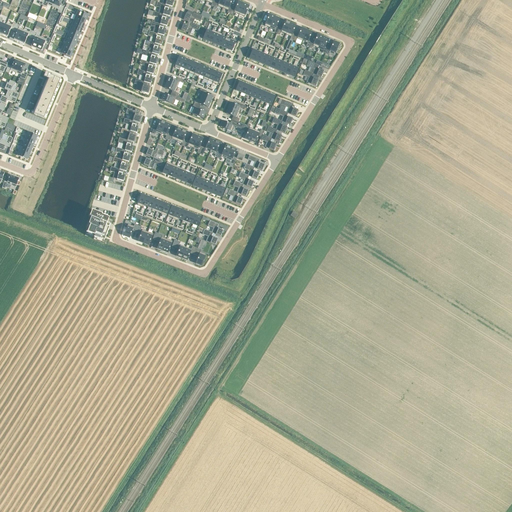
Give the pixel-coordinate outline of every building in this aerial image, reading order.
[(55,0),(53,7),(58,9),(57,12),(61,13),(64,7),(60,5),(62,0),(55,0)] [(216,1),(214,7),(217,8),(218,6),(223,8),(226,0),(219,0),(219,2),(216,1)] [(226,0),(223,8),(228,10),(227,13),(230,14),(233,7),(230,6),(232,0),(226,0)] [(157,2),(156,7),(159,8),(158,13),(159,13),(160,13),(166,15),(166,16),(168,16),(169,16),(171,10),(170,10),(168,9),(169,6),(164,4),(162,4),(163,4),(157,2)] [(233,7),(230,14),(233,15),(234,12),(239,14),(243,4),(238,2),(235,8),(233,7)] [(243,4),(239,14),(244,17),(249,6),(243,4)] [(78,10),(76,15),(86,20),(88,15),(78,10)] [(154,12),(153,16),(159,18),(157,23),(164,25),(166,26),(167,26),(168,20),(167,19),(165,19),(166,16),(166,15),(160,13),(159,13),(158,13),(154,12)] [(186,13),(183,20),(191,23),(193,23),(195,19),(200,21),(202,16),(194,13),(192,16),(187,14),(186,13)] [(269,14),(264,26),(270,28),(271,26),(274,17),(269,14)] [(76,15),(73,20),(76,21),(84,24),(86,20),(76,15)] [(274,17),(271,26),(276,28),(274,32),(277,33),(279,27),(277,26),(280,19),(274,17)] [(74,25),(74,26),(82,29),(84,24),(76,21),(74,25)] [(152,21),(150,26),(154,27),(153,32),(152,32),(161,35),(163,35),(164,36),(166,29),(165,29),(163,28),(164,25),(157,23),(152,21)] [(279,27),(277,33),(280,35),(281,32),(286,34),(290,23),(285,21),(282,28),(279,27)] [(6,25),(2,34),(8,36),(10,29),(14,31),(16,24),(13,23),(12,25),(7,23),(6,25)] [(184,23),(181,30),(190,33),(192,29),(198,31),(200,26),(193,23),(191,23),(190,26),(184,23)] [(286,34),(285,35),(291,37),(290,39),(293,40),(296,34),(293,33),(296,26),(290,23),(286,34)] [(16,24),(14,31),(17,32),(14,39),(19,41),(24,30),(19,28),(20,26),(16,24)] [(72,24),(70,29),(80,34),(82,29),(74,26),(74,25),(72,24)] [(296,34),(293,40),(296,41),(297,39),(302,41),(306,30),(301,28),(298,35),(296,34)] [(70,29),(68,34),(78,39),(80,34),(70,29)] [(24,30),(19,41),(25,43),(27,36),(31,38),(33,31),(30,30),(29,32),(24,30)] [(206,30),(203,39),(208,41),(211,32),(207,30),(206,30)] [(211,32),(208,41),(213,43),(217,32),(212,30),(212,31),(211,32)] [(306,30),(302,41),(307,43),(306,46),(309,47),(312,40),(309,39),(312,32),(306,30)] [(33,31),(31,38),(34,39),(31,46),(36,48),(41,37),(36,35),(37,33),(33,31)] [(149,31),(148,36),(153,37),(152,42),(158,44),(160,45),(161,45),(163,39),(162,39),(160,38),(161,35),(152,32),(153,32),(149,31)] [(217,32),(213,43),(217,45),(221,36),(222,34),(217,32)] [(68,34),(66,39),(68,40),(76,43),(78,39),(68,34)] [(312,40),(309,47),(312,48),(313,46),(318,48),(323,37),(317,35),(314,42),(312,40)] [(221,36),(217,45),(222,47),(226,38),(221,36)] [(41,37),(36,48),(42,51),(44,44),(48,45),(50,39),(47,37),(46,39),(41,37)] [(323,37),(318,48),(323,50),(322,52),(325,54),(328,47),(325,46),(328,39),(323,37)] [(226,38),(222,47),(227,49),(230,40),(226,38)] [(230,40),(227,49),(232,51),(236,41),(231,38),(230,40)] [(66,44),(74,48),(76,43),(68,40),(66,44)] [(146,41),(145,45),(148,46),(146,51),(149,52),(156,54),(158,55),(159,55),(160,49),(159,48),(157,48),(158,44),(152,42),(146,41)] [(328,47),(325,54),(328,55),(329,53),(334,56),(336,49),(337,50),(338,47),(337,47),(339,44),(333,41),(330,48),(328,47)] [(64,43),(62,48),(72,53),(74,48),(66,44),(64,43)] [(62,48),(60,53),(62,54),(70,58),(72,53),(62,48)] [(143,50),(142,55),(148,56),(146,61),(146,62),(153,63),(153,64),(155,64),(156,65),(158,58),(157,58),(155,57),(156,54),(149,52),(146,51),(143,50)] [(253,50),(249,58),(254,60),(258,52),(253,50)] [(258,52),(254,60),(259,62),(263,54),(258,52)] [(263,54),(259,62),(264,64),(268,56),(263,54)] [(179,56),(174,67),(179,69),(180,67),(184,58),(179,56)] [(268,56),(264,64),(269,67),(273,58),(268,56)] [(184,58),(180,67),(185,69),(189,60),(184,58)] [(273,58),(269,67),(274,69),(278,60),(273,58)] [(8,65),(6,72),(9,73),(10,71),(16,73),(20,62),(14,60),(12,67),(8,65)] [(141,60),(139,64),(145,66),(144,71),(150,73),(152,74),(153,74),(155,68),(154,68),(152,67),(153,64),(153,63),(146,62),(146,61),(141,60)] [(185,69),(184,71),(189,73),(193,62),(189,60),(185,69)] [(278,60),(274,69),(279,71),(283,62),(278,60)] [(307,63),(306,66),(312,68),(310,72),(312,73),(313,74),(319,76),(321,77),(324,71),(318,68),(319,65),(308,61),(307,63)] [(20,62),(16,73),(21,75),(23,71),(26,64),(20,62)] [(193,62),(189,73),(194,75),(198,64),(193,62)] [(283,62),(279,71),(284,73),(288,64),(283,62)] [(198,64),(194,75),(198,77),(199,75),(203,66),(198,64)] [(288,64),(284,73),(289,75),(293,67),(288,64)] [(203,66),(199,75),(204,77),(207,68),(203,66)] [(293,67),(289,75),(294,77),(298,69),(293,67)] [(204,77),(203,78),(208,80),(212,70),(207,68),(204,77)] [(138,69),(137,74),(142,76),(141,81),(148,83),(149,84),(151,84),(152,77),(151,77),(149,77),(150,73),(144,71),(138,69)] [(212,70),(208,80),(212,82),(213,82),(217,72),(212,70)] [(305,70),(303,75),(308,77),(306,82),(308,83),(310,84),(311,84),(316,86),(318,80),(318,79),(312,77),(313,74),(312,73),(310,72),(305,70)] [(212,82),(212,83),(217,85),(218,83),(219,83),(220,84),(221,81),(220,81),(219,80),(222,74),(217,72),(213,82),(212,82)] [(31,113),(30,113),(44,119),(61,80),(51,76),(52,75),(46,73),(44,78),(49,80),(35,115),(31,113)] [(169,77),(167,83),(174,86),(177,87),(179,82),(182,83),(183,80),(177,77),(176,80),(169,77)] [(135,79),(134,84),(137,85),(136,90),(142,92),(144,93),(144,92),(148,93),(150,87),(149,87),(147,86),(148,83),(141,81),(135,79)] [(7,83),(4,89),(8,91),(6,94),(17,98),(19,93),(11,90),(13,86),(14,86),(15,83),(10,80),(8,84),(7,83)] [(239,82),(236,90),(241,92),(244,84),(239,82)] [(167,83),(164,88),(172,91),(171,94),(177,97),(178,94),(175,92),(177,87),(174,86),(167,83)] [(244,84),(241,92),(246,94),(249,86),(244,84)] [(249,86),(246,94),(251,96),(254,88),(249,86)] [(200,88),(199,91),(202,92),(199,98),(201,98),(210,102),(212,97),(205,94),(207,91),(200,88)] [(254,88),(251,96),(256,98),(259,90),(254,88)] [(259,90),(256,98),(261,101),(264,92),(259,90)] [(264,92),(261,101),(266,103),(269,94),(264,92)] [(2,95),(0,99),(0,102),(1,102),(0,103),(0,105),(5,108),(6,104),(5,104),(7,100),(15,103),(17,98),(6,94),(5,97),(2,95)] [(163,94),(161,100),(164,101),(167,102),(173,105),(175,99),(176,99),(177,97),(171,94),(170,97),(163,94)] [(269,94),(266,103),(271,105),(275,96),(269,94)] [(195,102),(193,104),(200,107),(201,104),(208,107),(210,102),(201,98),(199,103),(195,102)] [(280,99),(278,103),(281,104),(281,105),(288,108),(286,112),(288,113),(295,116),(298,110),(292,108),(293,104),(283,100),(280,99)] [(230,103),(228,108),(239,113),(239,112),(241,107),(244,109),(245,106),(238,103),(237,106),(230,103)] [(193,104),(192,107),(196,109),(194,114),(197,116),(199,117),(200,117),(203,118),(205,113),(199,110),(200,107),(193,104)] [(0,120),(7,123),(9,118),(1,115),(3,111),(5,108),(0,105),(0,120)] [(228,108),(226,113),(233,116),(232,119),(238,122),(239,119),(237,118),(239,113),(239,112),(239,113),(228,108)] [(274,112),(274,113),(283,116),(281,121),(282,122),(290,125),(293,119),(287,116),(288,113),(286,112),(276,108),(274,112)] [(127,109),(126,114),(131,115),(130,120),(137,122),(136,122),(138,123),(139,123),(141,117),(138,116),(139,112),(127,109)] [(274,118),(272,123),(277,125),(275,129),(277,130),(285,134),(287,127),(281,125),(282,122),(281,121),(274,118)] [(124,119),(123,123),(129,125),(127,130),(134,132),(137,133),(139,127),(136,126),(136,122),(137,122),(130,120),(124,119)] [(154,127),(152,133),(155,134),(156,132),(161,134),(165,123),(160,121),(157,128),(154,127)] [(223,121),(220,127),(224,128),(223,129),(226,130),(226,129),(232,131),(234,126),(243,130),(245,125),(238,122),(237,125),(230,122),(230,124),(223,121)] [(165,123),(161,134),(166,136),(165,139),(168,140),(171,133),(168,132),(171,125),(165,123)] [(248,132),(245,138),(250,141),(255,129),(249,127),(250,125),(247,124),(245,130),(248,132)] [(268,126),(266,131),(272,134),(270,138),(272,139),(271,139),(279,142),(282,136),(276,133),(277,130),(275,129),(268,126)] [(122,128),(120,133),(126,135),(125,140),(131,141),(131,142),(134,143),(136,136),(135,136),(133,135),(134,132),(127,130),(122,128)] [(171,133),(168,140),(171,141),(172,139),(177,141),(182,130),(176,128),(173,135),(171,133)] [(255,129),(250,141),(255,143),(258,136),(261,137),(264,131),(261,130),(260,132),(255,129)] [(182,130),(177,141),(182,143),(181,145),(184,147),(187,140),(184,139),(187,132),(182,130)] [(27,132),(25,137),(35,141),(37,136),(27,132)] [(187,140),(184,147),(187,148),(188,146),(193,148),(198,137),(192,134),(190,141),(187,140)] [(263,135),(261,140),(266,142),(265,147),(266,148),(269,149),(274,151),(276,144),(270,142),(271,139),(272,139),(270,138),(263,135)] [(1,139),(0,142),(0,149),(4,151),(6,146),(9,148),(13,138),(8,136),(6,141),(1,139)] [(25,137),(23,142),(25,142),(33,146),(35,141),(25,137)] [(198,137),(193,148),(198,150),(197,153),(200,154),(203,147),(200,146),(203,139),(198,137)] [(119,138),(118,143),(123,144),(122,149),(129,151),(128,151),(131,152),(133,146),(130,145),(131,142),(131,141),(125,140),(119,138)] [(209,139),(206,148),(211,150),(210,152),(215,141),(209,139)] [(215,141),(210,152),(215,154),(214,156),(217,158),(220,151),(217,150),(220,143),(215,141)] [(25,142),(23,147),(31,150),(33,146),(25,142)] [(220,151),(217,158),(220,159),(221,157),(226,159),(231,148),(226,145),(223,152),(220,151)] [(21,151),(29,155),(31,150),(23,147),(21,151)] [(116,148),(115,152),(121,154),(119,159),(126,161),(129,162),(131,155),(127,155),(128,151),(129,151),(122,149),(116,148)] [(148,148),(146,155),(153,158),(154,158),(155,158),(157,154),(162,156),(165,151),(156,148),(155,151),(153,150),(152,150),(148,148)] [(231,148),(226,159),(231,161),(230,163),(233,164),(236,158),(233,157),(236,150),(231,148)] [(19,150),(17,155),(27,160),(29,155),(21,151),(19,150)] [(249,155),(247,159),(255,162),(253,167),(254,167),(262,171),(265,165),(258,162),(259,160),(249,155)] [(114,157),(112,162),(118,163),(117,168),(123,170),(123,171),(126,171),(128,165),(125,164),(126,161),(119,159),(114,157)] [(146,158),(143,165),(148,167),(151,168),(153,168),(155,164),(160,166),(162,161),(155,158),(154,158),(153,158),(152,161),(146,158)] [(166,164),(162,173),(167,175),(172,164),(167,162),(166,164)] [(172,164),(167,175),(172,177),(177,166),(172,164)] [(246,164),(244,169),(249,171),(247,175),(247,176),(249,176),(256,179),(259,173),(253,170),(254,167),(253,167),(246,164)] [(177,166),(172,177),(177,179),(181,168),(180,170),(176,168),(177,166)] [(111,167),(110,171),(115,173),(114,178),(117,179),(117,180),(120,181),(120,180),(123,181),(125,177),(125,175),(122,174),(123,171),(123,170),(117,168),(111,167)] [(181,168),(177,179),(181,181),(186,170),(181,168)] [(186,170),(181,181),(186,182),(191,172),(190,174),(185,172),(186,170)] [(191,172),(186,182),(191,185),(195,176),(196,174),(191,172)] [(240,172),(238,177),(244,179),(242,184),(243,185),(251,188),(254,181),(248,179),(249,176),(247,176),(247,175),(240,172)] [(4,181),(2,188),(5,189),(7,184),(16,187),(19,179),(10,175),(7,182),(4,181)] [(196,177),(192,185),(197,187),(202,177),(201,177),(201,179),(196,177)] [(202,177),(197,187),(202,189),(206,179),(202,177)] [(206,179),(202,189),(207,191),(210,183),(206,181),(207,179),(206,179)] [(235,181),(233,186),(238,188),(237,192),(236,193),(238,193),(246,197),(248,190),(242,188),(243,185),(242,184),(235,181)] [(210,183),(207,191),(212,193),(215,185),(210,183)] [(215,185),(212,193),(216,195),(220,185),(220,187),(215,185)] [(220,185),(216,195),(221,197),(225,189),(225,187),(220,185)] [(229,189),(227,194),(233,197),(231,201),(240,205),(243,199),(237,196),(238,193),(236,193),(237,192),(229,189)] [(138,203),(137,205),(142,207),(146,196),(141,194),(138,203)] [(146,196),(142,207),(143,205),(148,207),(151,198),(146,196)] [(151,198),(148,207),(152,208),(152,210),(156,200),(151,198)] [(156,200),(152,210),(157,212),(161,202),(156,200)] [(161,202),(157,212),(161,214),(165,204),(161,202)] [(165,204),(161,214),(166,216),(170,206),(165,204)] [(172,206),(168,216),(171,217),(173,218),(172,219),(177,208),(172,206)] [(177,208),(172,219),(177,221),(181,210),(177,208)] [(181,210),(177,221),(178,218),(183,220),(182,222),(186,212),(181,210)] [(90,226),(87,234),(94,236),(93,238),(104,242),(109,229),(108,228),(109,224),(107,223),(109,218),(101,216),(102,215),(92,211),(89,218),(91,219),(88,225),(90,226)] [(186,212),(182,222),(187,224),(191,213),(186,212)] [(191,213),(187,224),(188,222),(192,224),(196,215),(191,213)] [(196,215),(192,224),(197,226),(201,217),(196,215)] [(210,221),(208,226),(213,228),(211,232),(211,233),(213,233),(220,236),(223,230),(217,228),(218,224),(210,221)] [(125,232),(124,236),(129,238),(132,231),(136,232),(139,226),(134,224),(134,226),(128,224),(126,230),(125,230),(124,232),(125,232)] [(204,229),(202,234),(208,236),(206,241),(215,245),(218,239),(212,236),(213,233),(211,233),(211,232),(204,229)] [(142,230),(138,241),(143,243),(148,232),(142,230)] [(148,232),(143,243),(149,245),(153,234),(148,232)] [(158,233),(155,240),(160,242),(157,248),(162,251),(167,239),(162,237),(162,235),(158,233)] [(167,239),(162,251),(168,253),(172,241),(167,239)] [(181,245),(176,256),(182,258),(186,247),(181,245)] [(186,247),(182,258),(187,260),(190,253),(194,255),(197,248),(192,246),(191,249),(186,247)] [(197,248),(194,255),(198,256),(196,263),(201,265),(203,262),(204,259),(206,254),(200,252),(201,250),(197,248)]
